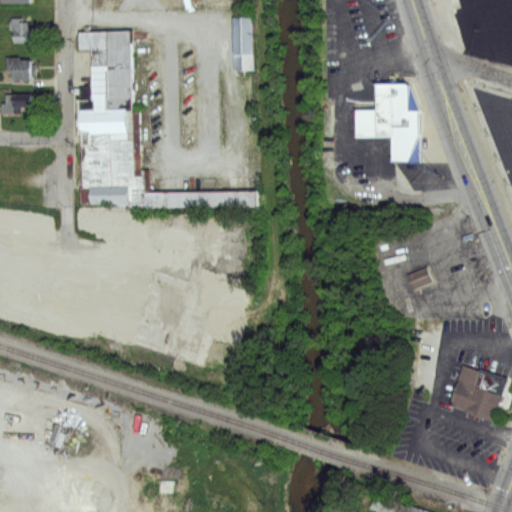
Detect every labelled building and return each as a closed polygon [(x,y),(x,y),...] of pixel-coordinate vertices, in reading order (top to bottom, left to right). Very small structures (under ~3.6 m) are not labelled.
[(234,9),(250,8),(253,64),(237,65),(234,9)] [(11,21),(29,21),(29,41),(11,41),(11,21)] [(82,23),(132,24),(134,168),(143,168),(255,171),(259,200),(140,210),(139,224),(86,220),(86,201),(91,201),(89,186),(81,185),(81,91),(94,92),(91,44),(81,44),(82,23)] [(6,56),(17,56),(18,62),(30,61),(32,84),(8,85),(6,56)] [(378,65),(407,64),(409,100),(421,100),(424,158),(392,160),(390,128),(358,129),(357,102),(380,101),(378,65)] [(7,94),(16,94),(16,97),(36,96),(36,107),(24,107),(24,114),(3,114),(3,102),(7,102),(7,94)] [(0,210),(40,217),(31,251),(106,276),(116,257),(200,287),(204,275),(226,284),(229,280),(243,285),(232,323),(218,318),(202,372),(115,345),(119,330),(0,291),(0,210)] [(410,272),(429,266),(434,281),(415,287),(410,272)] [(463,355),(483,361),(476,382),(500,389),(492,415),(449,402),(463,355)] [(380,495),(403,502),(399,511),(382,511),(383,510),(376,508),(380,495)] [(399,511),(403,502),(434,511),(399,511)]
